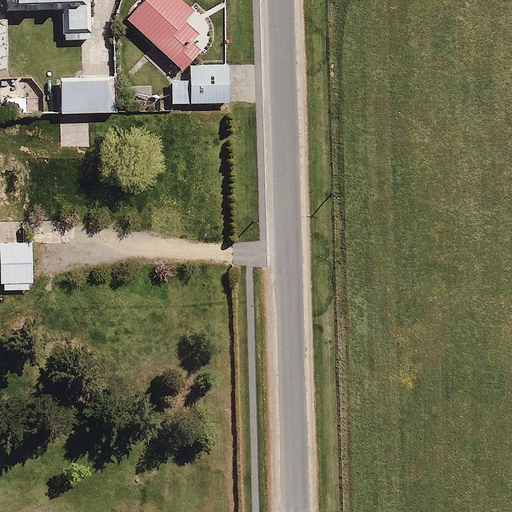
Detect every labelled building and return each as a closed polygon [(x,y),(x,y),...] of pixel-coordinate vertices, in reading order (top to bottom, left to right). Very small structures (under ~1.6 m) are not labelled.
[(90,0),(4,0),(5,12),(62,9),(63,37),(92,36),(90,0)] [(193,10),(182,0),(139,0),(123,17),(178,69),(199,46),(193,40),(198,34),(183,21),(193,10)] [(169,75),(170,102),(228,100),(227,63),(187,64),(187,74),(169,75)] [(113,73),(56,74),(57,113),(114,112),(113,73)] [(27,96),(2,96),(2,112),(27,112),(27,96)] [(32,240),(0,241),(0,252),(2,291),(35,290),(32,240)]
